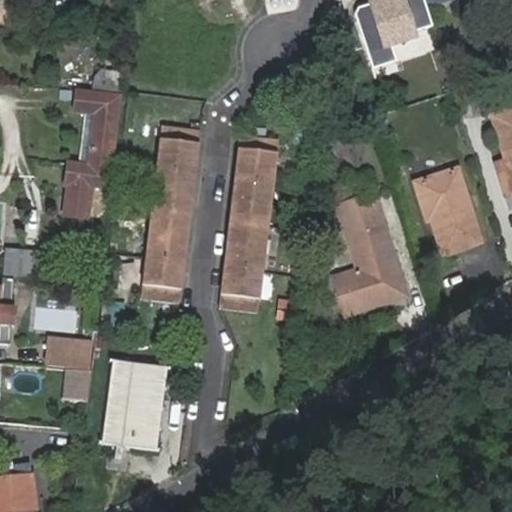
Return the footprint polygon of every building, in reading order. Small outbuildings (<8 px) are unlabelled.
[(366,0),(366,5),(355,8),(374,69),(396,60),(390,46),(414,39),(411,32),(431,27),(421,0),(366,0)] [(66,183),(107,187),(118,98),(77,92),(75,112),(93,114),(87,167),(68,166),(66,183)] [(505,164),(494,167),(504,198),(511,195),(511,112),(496,117),(510,162),(505,164)] [(496,117),(491,119),(505,164),(510,162),(496,117)] [(191,159),(198,159),(201,133),(163,128),(142,301),(181,305),(183,280),(177,279),(179,262),(181,244),(188,245),(194,196),(186,195),(189,176),(191,159)] [(231,285),(223,284),(220,311),(259,315),(279,142),(240,137),(237,164),(246,165),(243,182),(241,201),(233,200),(227,251),(235,252),(234,268),(231,285)] [(196,176),(198,159),(191,159),(189,176),(196,176)] [(246,165),(237,164),(235,181),(243,182),(246,165)] [(415,184),(426,221),(432,220),(443,256),(481,242),(459,170),(415,184)] [(194,196),(196,176),(189,176),(186,195),(194,196)] [(365,177),(330,188),(336,207),(371,196),(365,177)] [(235,181),(233,200),(241,201),(243,182),(235,181)] [(356,271),(333,279),(345,316),(365,309),(363,303),(383,297),(384,303),(404,297),(372,196),(371,196),(336,207),(356,271)] [(179,262),(186,263),(188,245),(181,244),(179,262)] [(0,275),(34,279),(37,251),(1,248),(0,260),(0,275)] [(225,267),(234,268),(235,252),(227,251),(225,267)] [(177,279),(183,280),(186,263),(179,262),(177,279)] [(225,267),(223,284),(231,285),(234,268),(225,267)] [(383,297),(363,303),(365,309),(384,303),(383,297)] [(101,324),(124,325),(125,304),(103,303),(101,324)] [(48,341),(46,366),(87,370),(89,344),(48,341)] [(110,363),(100,445),(161,452),(169,370),(110,363)] [(28,511),(34,511),(32,474),(0,475),(0,511),(28,511)]
